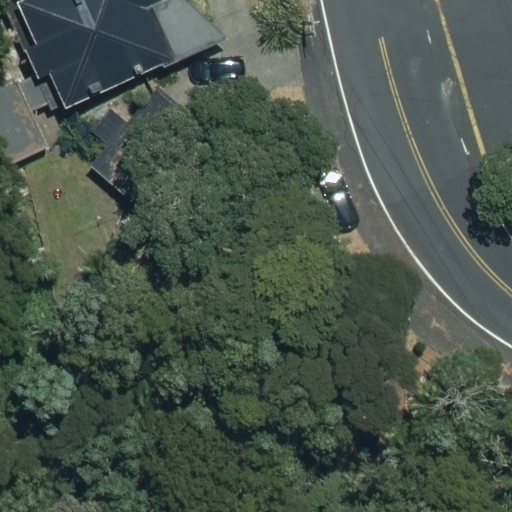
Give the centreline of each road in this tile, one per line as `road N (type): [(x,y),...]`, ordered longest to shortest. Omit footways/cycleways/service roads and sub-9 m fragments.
road 1 (residential): [(384,75),(405,138),(455,225),(511,289)]
road 2 (residential): [(511,34),(384,75)]
